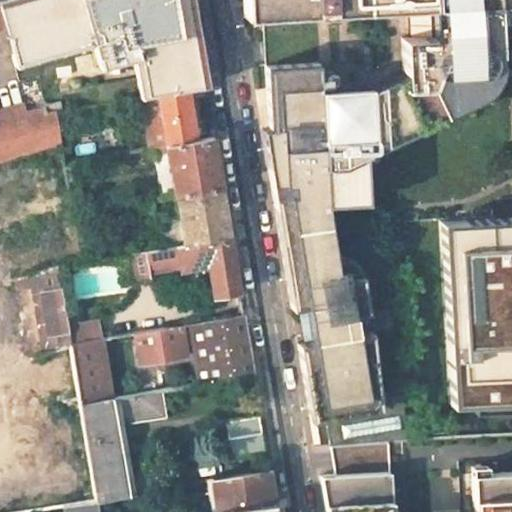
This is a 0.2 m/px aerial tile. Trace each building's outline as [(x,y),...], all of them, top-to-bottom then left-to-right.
[(14,65),(72,49),(58,0),(3,0),(0,1),(0,13),(9,48),(14,65)] [(58,0),(72,49),(92,43),(100,67),(133,59),(140,98),(144,98),(157,95),(187,90),(201,88),(199,73),(196,62),(199,61),(192,17),(188,0),(58,0)] [(511,0),(242,0),(244,15),(406,7),(490,2),(511,1),(511,0)] [(365,152),(469,101),(471,100),(480,92),(484,88),(490,80),(494,69),(497,60),(499,50),(498,36),(497,32),(492,32),(491,20),(490,2),(406,7),(408,37),(399,37),(400,71),(337,103),(321,104),(325,205),(367,202),(365,152)] [(0,13),(0,50),(9,48),(0,13)] [(365,308),(359,269),(359,268),(357,263),(354,259),(349,255),(342,253),(333,253),(332,253),(325,205),(321,104),(317,65),(265,68),(269,131),(262,133),(290,304),(306,302),(312,337),(297,340),(310,418),(325,415),(328,439),(408,436),(404,399),(402,388),(379,391),(369,328),(353,330),(350,312),(366,310),(365,308)] [(204,88),(187,90),(188,98),(205,95),(204,88)] [(187,90),(157,95),(158,102),(165,145),(195,140),(188,98),(187,90)] [(157,95),(144,98),(145,104),(158,102),(157,95)] [(44,107),(45,115),(52,147),(60,144),(54,113),(60,112),(58,103),(43,106),(44,107)] [(0,119),(0,160),(11,158),(21,155),(52,147),(45,115),(44,107),(0,119)] [(60,112),(54,113),(60,144),(64,162),(67,162),(74,160),(65,111),(60,112)] [(195,140),(165,145),(174,194),(176,194),(220,187),(212,137),(195,140)] [(220,187),(176,194),(178,202),(180,218),(184,245),(229,237),(220,187)] [(174,194),(159,197),(161,205),(178,202),(176,194),(174,194)] [(498,217),(511,216),(511,198),(497,199),(498,217)] [(180,218),(162,221),(164,231),(167,248),(175,246),(184,245),(180,218)] [(511,218),(440,222),(450,404),(471,403),(473,410),(511,407),(511,218)] [(164,231),(141,234),(144,251),(167,248),(164,231)] [(184,245),(175,246),(179,267),(179,268),(208,263),(212,291),(237,287),(229,237),(184,245)] [(167,248),(144,251),(148,273),(179,267),(175,246),(167,248)] [(144,251),(127,254),(134,283),(150,280),(148,273),(144,251)] [(40,271),(29,274),(43,352),(70,344),(68,328),(57,266),(40,271)] [(392,303),(381,305),(383,314),(376,316),(378,326),(394,323),(392,303)] [(366,310),(350,312),(353,330),(369,328),(378,326),(376,316),(383,314),(381,305),(365,308),(366,310)] [(242,315),(216,319),(137,332),(142,362),(187,354),(185,342),(194,341),(201,384),(252,375),(246,336),(242,315)] [(97,322),(68,328),(70,344),(100,338),(102,338),(97,322)] [(100,338),(70,344),(79,396),(80,404),(112,398),(102,338),(100,338)] [(112,398),(80,404),(90,463),(120,458),(114,423),(164,415),(160,390),(112,398)] [(259,416),(225,421),(228,439),(261,433),(259,416)] [(261,433),(228,439),(231,457),(264,451),(261,433)] [(334,474),(319,476),(325,511),(511,511),(511,472),(470,475),(472,507),(473,507),(473,511),(391,511),(387,441),(329,445),(334,474)] [(120,458),(90,463),(96,497),(126,493),(160,487),(159,481),(151,483),(148,474),(131,477),(132,483),(125,485),(120,458)] [(268,469),(211,478),(215,511),(242,511),(274,509),(268,469)] [(96,497),(71,502),(72,511),(98,511),(97,503),(96,497)]
